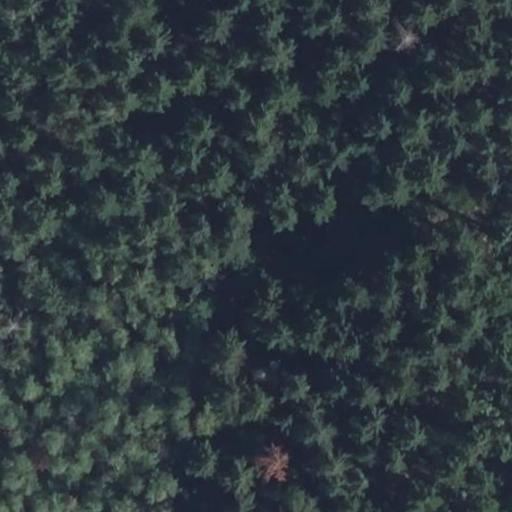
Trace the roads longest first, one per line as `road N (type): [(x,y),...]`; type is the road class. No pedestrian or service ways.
road 1 (track): [(351,0),(293,103),(253,223),(202,410),(185,511)]
road 2 (track): [(391,511),(454,344),(511,252)]
